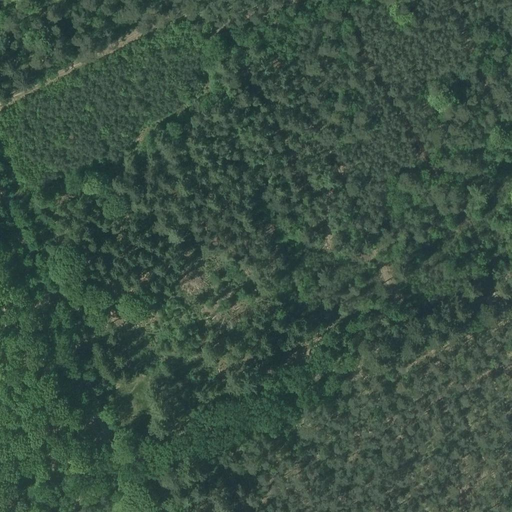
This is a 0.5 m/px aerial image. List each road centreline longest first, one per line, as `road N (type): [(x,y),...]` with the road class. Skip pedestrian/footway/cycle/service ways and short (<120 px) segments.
road 1 (track): [(121,460),(511,289)]
road 2 (track): [(0,106),(169,19),(226,28),(287,0)]
road 3 (track): [(0,181),(121,460)]
road 4 (track): [(1,511),(121,460)]
